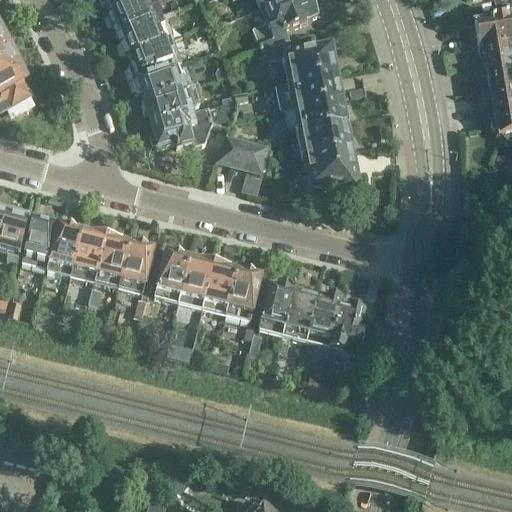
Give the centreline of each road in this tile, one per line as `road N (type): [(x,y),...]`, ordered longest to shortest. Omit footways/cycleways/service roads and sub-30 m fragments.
road 1 (residential): [(424,267),(95,186)]
road 2 (secondary): [(424,267),(427,153),(407,50),(388,0)]
road 3 (secondary): [(366,511),(424,267)]
road 4 (residential): [(95,186),(101,121),(52,0)]
